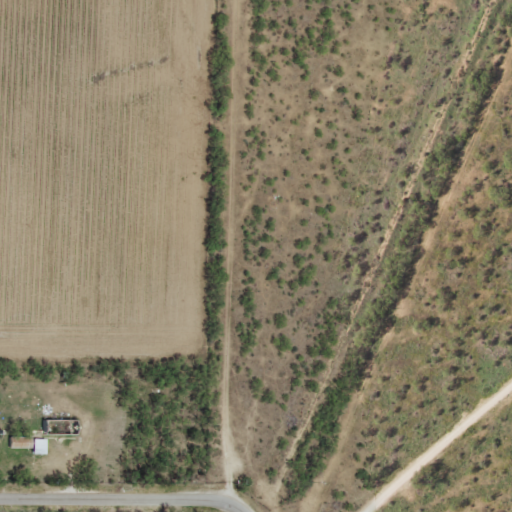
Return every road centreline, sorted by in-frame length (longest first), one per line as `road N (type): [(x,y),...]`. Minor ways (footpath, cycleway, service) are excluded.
road 1 (residential): [(251,468),(235,0)]
road 2 (residential): [(251,468),(0,467)]
